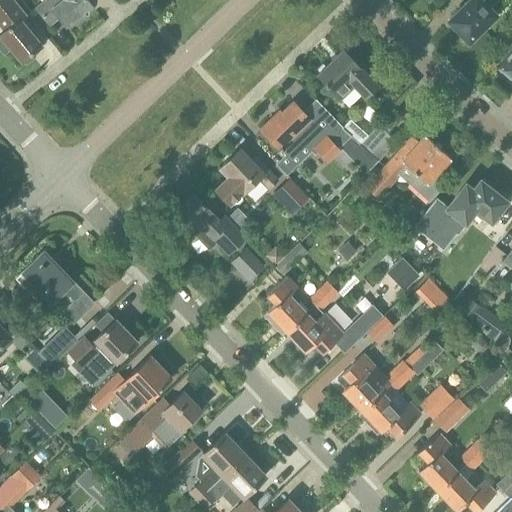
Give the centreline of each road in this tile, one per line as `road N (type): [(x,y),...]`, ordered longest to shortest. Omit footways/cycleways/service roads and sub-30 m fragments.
road 1 (residential): [(384,511),(63,178)]
road 2 (residential): [(63,178),(247,0)]
road 3 (residential): [(511,143),(368,0)]
